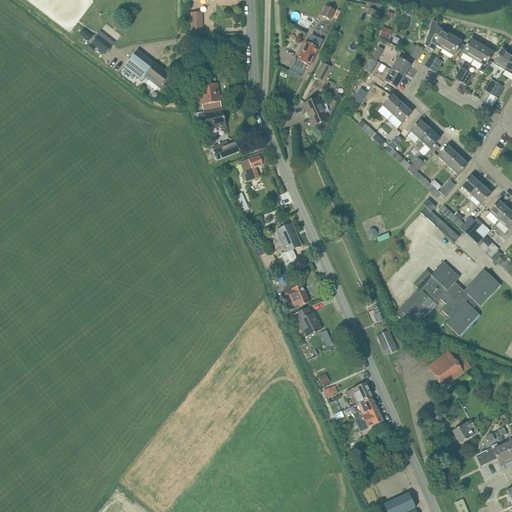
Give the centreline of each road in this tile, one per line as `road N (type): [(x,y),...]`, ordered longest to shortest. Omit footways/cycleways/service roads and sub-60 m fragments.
road 1 (unclassified): [(436,511),(261,119),(250,0)]
road 2 (residential): [(479,163),(407,98),(423,74),(506,119)]
